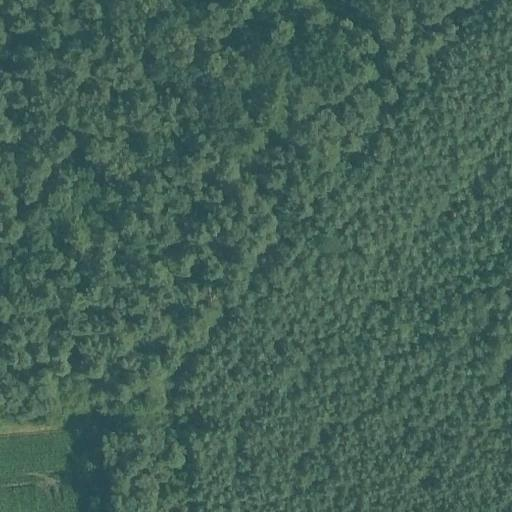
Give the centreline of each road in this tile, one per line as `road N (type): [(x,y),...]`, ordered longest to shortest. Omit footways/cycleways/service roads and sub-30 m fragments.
road 1 (track): [(471,0),(249,267),(170,391),(99,420),(0,428)]
road 2 (track): [(170,391),(202,511)]
